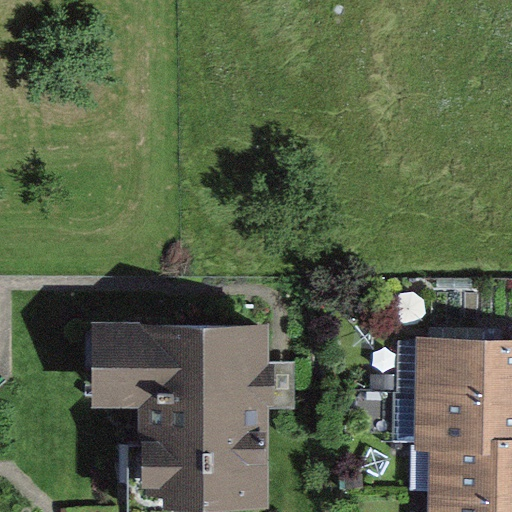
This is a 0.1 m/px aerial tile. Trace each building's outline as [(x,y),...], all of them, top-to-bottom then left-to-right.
[(277,325),(106,326),(106,406),(167,406),(167,504),(277,504),(277,325)] [(511,340),(427,339),(426,390),(511,391),(511,340)] [(511,391),(426,390),(426,439),(440,440),(511,440),(511,391)] [(511,440),(440,440),(439,489),(511,490),(511,440)] [(511,511),(511,490),(439,489),(439,511),(511,511)]
